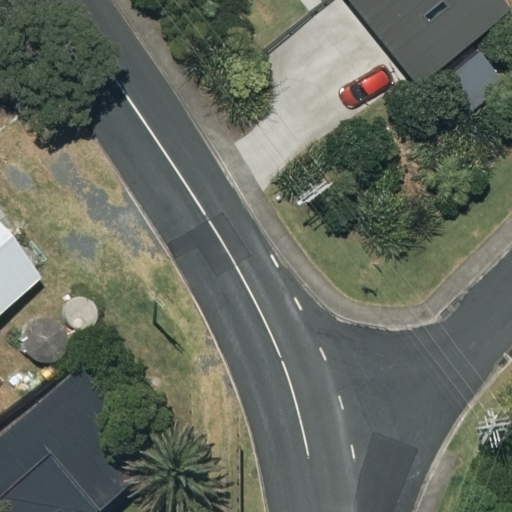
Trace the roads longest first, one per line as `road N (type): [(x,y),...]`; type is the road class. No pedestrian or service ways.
road 1 (residential): [(312,474),(272,340),(234,266),(162,147),(56,0)]
road 2 (residential): [(511,307),(482,340),(312,474)]
